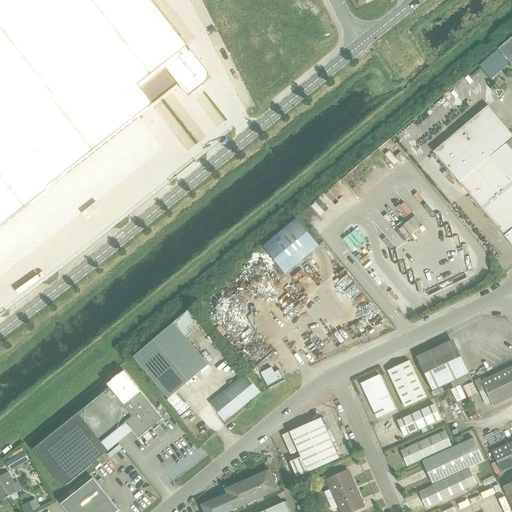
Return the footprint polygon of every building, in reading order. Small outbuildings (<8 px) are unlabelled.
[(0,0),(0,226),(10,219),(41,194),(70,171),(114,137),(148,110),(170,93),(180,85),(182,83),(184,85),(185,88),(187,90),(189,92),(191,94),(193,93),(195,91),(197,89),(199,88),(201,86),(203,85),(205,83),(206,82),(207,80),(208,78),(208,76),(207,74),(206,72),(205,70),(203,68),(202,66),(200,64),(199,62),(197,60),(195,58),(194,56),(192,54),(191,53),(189,50),(187,48),(189,47),(181,37),(174,28),(161,12),(152,0),(0,0)] [(499,50),(480,66),(492,80),(510,64),(505,57),(506,57),(511,64),(511,39),(499,49),(504,55),(503,55),(499,50)] [(491,156),(511,138),(511,133),(488,105),(434,151),(477,201),(489,216),(511,196),(511,178),(511,179),(491,156)] [(511,138),(491,156),(511,179),(511,178),(511,196),(489,216),(511,243),(511,138)] [(407,201),(399,206),(407,217),(415,212),(407,201)] [(415,216),(399,230),(407,239),(423,226),(415,216)] [(286,274),(319,246),(297,219),(263,247),(286,274)] [(346,238),(355,249),(367,239),(357,228),(346,238)] [(296,273),(300,278),(306,273),(302,269),(296,273)] [(188,406),(177,392),(209,365),(186,338),(192,333),(189,330),(198,322),(189,311),(134,357),(181,412),(188,406)] [(219,358),(227,351),(208,328),(200,334),(219,358)] [(308,348),(311,352),(316,347),(313,344),(308,348)] [(458,350),(422,367),(433,391),(451,382),(470,374),(458,350)] [(388,371),(405,407),(427,397),(410,361),(388,371)] [(511,366),(482,381),(480,378),(475,380),(481,392),(485,389),(494,406),(511,397),(511,366)] [(286,381),(280,370),(275,373),(272,367),(272,368),(261,373),(270,389),(286,381)] [(102,442),(126,423),(139,439),(153,427),(155,429),(154,430),(160,426),(160,425),(159,426),(157,424),(163,419),(153,407),(144,395),(124,371),(119,376),(119,375),(116,377),(113,380),(108,385),(110,388),(78,414),(34,451),(64,488),(109,451),(102,442)] [(470,374),(451,382),(454,387),(472,378),(470,374)] [(260,393),(245,375),(211,404),(226,422),(260,393)] [(396,409),(380,375),(361,384),(377,418),(396,409)] [(435,429),(433,424),(441,420),(435,405),(398,421),(404,436),(421,429),(423,434),(435,429)] [(290,432),(283,435),(291,454),(299,451),(302,457),(291,462),(297,477),(308,472),(339,458),(350,453),(332,413),(321,418),(290,432)] [(445,431),(401,451),(408,466),(452,446),(445,431)] [(462,435),(455,439),(458,445),(466,442),(462,435)] [(482,461),(472,439),(466,442),(458,445),(425,461),(423,462),(433,484),(435,483),(482,461)] [(511,468),(511,441),(492,451),(503,473),(511,468)] [(25,451),(6,463),(11,472),(30,460),(25,451)] [(463,472),(419,493),(426,508),(470,487),(477,484),(470,469),(463,472)] [(225,495),(202,505),(204,511),(229,511),(231,511),(253,501),(279,490),(275,483),(277,482),(277,480),(277,479),(276,478),(275,477),(273,477),(270,470),(245,481),(223,491),(225,495)] [(327,480),(330,489),(325,491),(333,509),(338,507),(340,511),(353,511),(365,507),(349,470),(327,480)] [(6,474),(0,476),(0,496),(3,501),(7,498),(8,499),(11,497),(10,497),(17,493),(16,491),(13,485),(12,483),(13,482),(13,480),(12,479),(10,478),(9,478),(6,474)] [(117,511),(119,510),(94,478),(62,504),(67,511),(117,511)] [(74,488),(68,493),(71,496),(77,491),(74,488)] [(36,501),(30,504),(33,511),(39,508),(36,501)] [(263,511),(288,511),(284,502),(263,511)]
